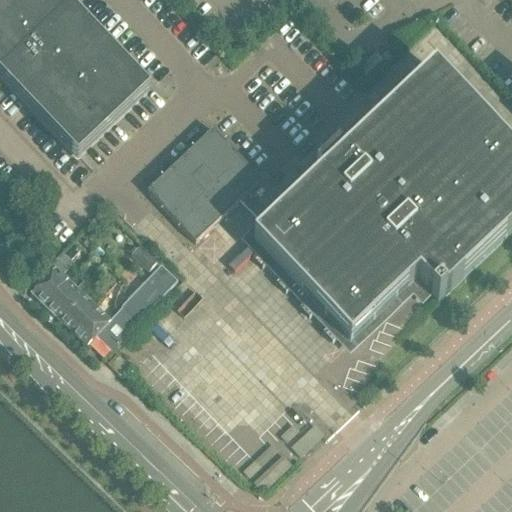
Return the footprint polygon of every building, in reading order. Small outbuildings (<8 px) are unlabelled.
[(0,0),(0,69),(77,150),(136,94),(47,0),(0,0)] [(381,57),(387,63),(392,58),(387,52),(381,57)] [(375,56),(358,72),(364,80),(382,63),(375,56)] [(511,234),(511,156),(488,131),(434,74),(254,245),(349,346),(416,283),(437,305),(511,234)] [(212,133),(146,196),(195,247),(260,184),(212,133)] [(138,249),(130,259),(148,275),(156,265),(138,249)] [(55,271),(31,297),(41,307),(66,281),(62,278),(73,266),(64,257),(53,269),(55,271)] [(117,316),(117,317),(110,324),(95,340),(95,341),(110,355),(177,285),(161,269),(121,311),(122,311),(117,316)] [(66,281),(41,307),(57,322),(66,312),(67,313),(82,297),(66,281)] [(66,312),(57,322),(57,323),(58,322),(74,337),(98,312),(82,297),(67,313),(66,313),(66,312)] [(98,312),(74,337),(87,349),(95,341),(95,340),(110,324),(98,312)] [(129,370),(116,357),(107,367),(119,380),(129,370)]
